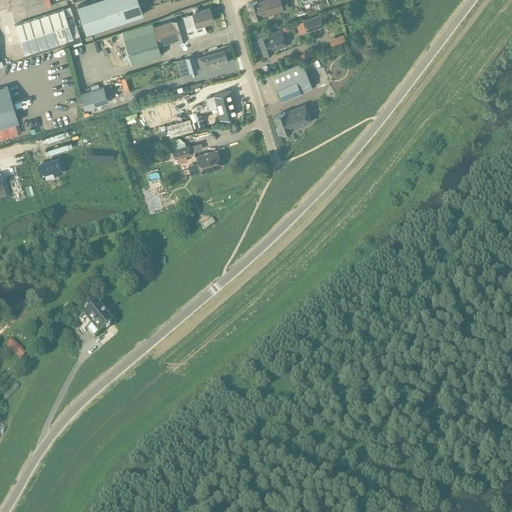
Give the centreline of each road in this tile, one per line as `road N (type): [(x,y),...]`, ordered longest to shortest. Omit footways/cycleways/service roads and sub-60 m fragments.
road 1 (unclassified): [(471,0),(342,166),(51,432),(1,511)]
road 2 (unclassified): [(274,164),(228,0)]
